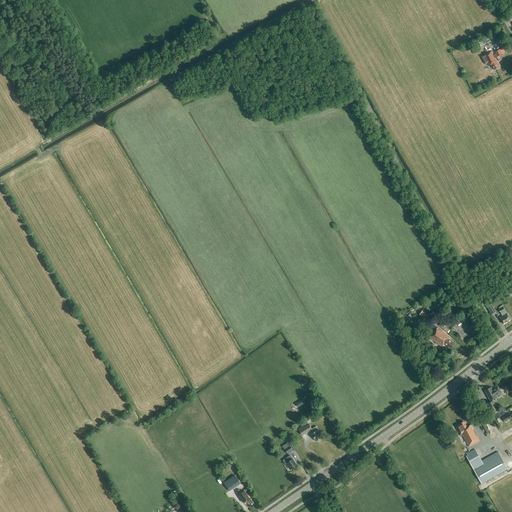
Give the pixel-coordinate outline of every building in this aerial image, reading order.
[(484,46),(495,40),(492,34),(480,40),(484,46)] [(497,57),(499,61),(501,61),(499,56),(502,54),(505,53),(503,49),(500,50),(495,52),(496,54),(497,57)] [(497,57),(496,54),(493,55),(491,51),(481,57),(485,65),(488,64),(489,66),(492,65),(494,70),(500,67),(498,62),(497,63),(495,58),(497,57)] [(446,297),(452,293),(449,288),(448,289),(443,292),(446,297)] [(491,314),(496,312),(491,304),(487,306),(491,314)] [(503,316),(500,318),(503,324),(511,320),(507,314),(505,311),(503,307),(499,310),(501,313),(503,316)] [(431,315),(423,310),(420,315),(427,320),(431,315)] [(443,329),(448,333),(452,329),(447,325),(443,329)] [(450,349),(454,343),(449,339),(450,337),(437,328),(435,331),(429,338),(443,347),(445,345),(450,349)] [(491,400),(497,397),(496,396),(502,393),(498,387),(491,390),(490,388),(485,391),(489,398),(489,397),(491,400)] [(298,407),(307,402),(305,398),(296,404),(298,407)] [(493,401),(488,404),(496,417),(497,419),(499,418),(501,417),(500,415),(493,401)] [(511,417),(509,413),(502,418),(505,422),(511,417)] [(463,436),(469,447),(473,445),(480,441),(471,425),(467,427),(464,422),(460,424),(461,425),(457,428),(459,432),(460,431),(461,433),(460,433),(462,437),(463,436)] [(302,435),(310,431),(312,434),(316,441),(322,438),(317,431),(319,430),(316,426),(312,429),(309,424),(304,427),(303,426),(298,429),(302,435)] [(288,454),(293,450),(290,445),(285,449),(288,454)] [(508,470),(498,451),(482,460),(475,449),(467,454),(467,455),(466,456),(482,484),(508,470)] [(290,455),(287,457),(283,460),(285,464),(287,463),(292,469),(297,465),(293,459),(290,455)] [(224,483),(229,491),(240,484),(235,476),(224,483)] [(243,502),(249,498),(244,491),(241,493),(239,489),(236,491),(238,495),(243,502)] [(181,511),(186,510),(183,502),(177,504),(181,511)]
